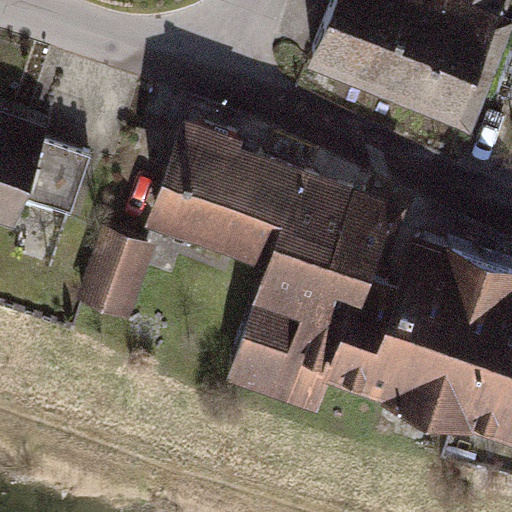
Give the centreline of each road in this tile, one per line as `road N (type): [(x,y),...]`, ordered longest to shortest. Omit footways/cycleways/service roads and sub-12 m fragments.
road 1 (residential): [(511,210),(234,82)]
road 2 (residential): [(234,82),(2,0)]
